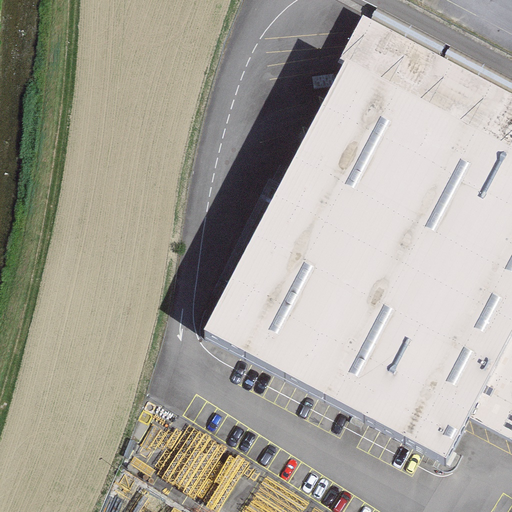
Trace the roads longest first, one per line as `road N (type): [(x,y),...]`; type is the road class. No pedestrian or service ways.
road 1 (unknown): [(511,481),(393,484),(279,430),(202,365),(196,314),(260,61),(282,18),(308,0)]
road 2 (track): [(0,403),(45,202),(70,0)]
road 3 (unknown): [(350,0),(511,68)]
